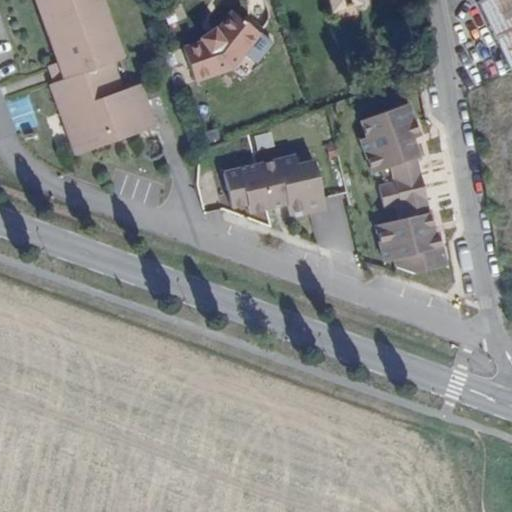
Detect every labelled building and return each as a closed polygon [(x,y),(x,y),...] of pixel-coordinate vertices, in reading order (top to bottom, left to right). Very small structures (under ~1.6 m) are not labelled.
[(155,127),(149,109),(141,84),(122,91),(112,63),(123,58),(102,0),(36,0),(58,62),(49,66),(54,82),(50,85),(75,156),(155,127)] [(361,0),(327,0),(331,13),(336,12),(338,20),(358,14),(356,6),(363,4),(361,0)] [(511,70),(511,0),(477,0),(477,1),(510,71),(511,70)] [(262,32),(235,10),(218,30),(216,27),(202,37),(204,40),(185,46),(196,79),(233,67),(262,32)] [(149,109),(181,98),(172,73),(141,84),(149,109)] [(365,138),(377,172),(396,165),(421,156),(424,155),(417,137),(425,134),(413,101),(365,119),(371,135),(365,138)] [(257,165),(267,208),(288,204),(291,217),(326,209),(315,161),(298,165),(295,156),(257,165)] [(421,156),(396,165),(399,177),(424,171),(421,156)] [(267,208),(257,165),(224,173),(232,207),(247,204),(249,213),(267,208)] [(399,192),(428,185),(424,171),(399,177),(400,181),(383,185),(386,196),(399,193),(399,192)] [(399,193),(386,196),(388,206),(404,202),(405,205),(431,199),(428,185),(399,192),(399,193)] [(431,199),(405,205),(408,217),(434,211),(431,199)] [(438,231),(434,211),(408,217),(381,223),(389,260),(399,258),(401,266),(418,272),(450,264),(442,230),(438,231)]
